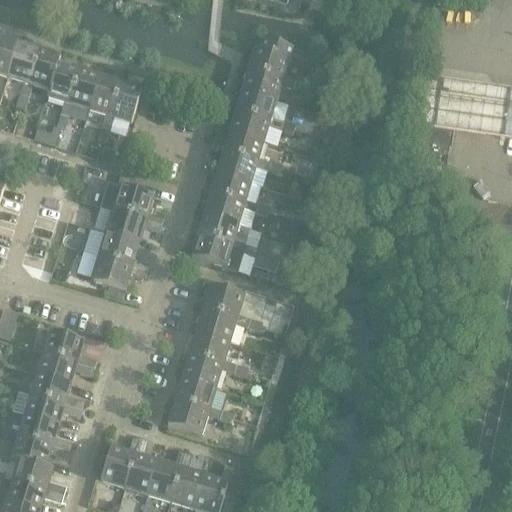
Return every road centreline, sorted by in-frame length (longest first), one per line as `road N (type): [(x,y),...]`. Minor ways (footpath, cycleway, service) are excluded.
road 1 (residential): [(147,326),(199,156)]
road 2 (residential): [(147,326),(27,287),(0,288)]
road 3 (secondary): [(478,511),(511,368)]
road 4 (residential): [(236,462),(104,421)]
